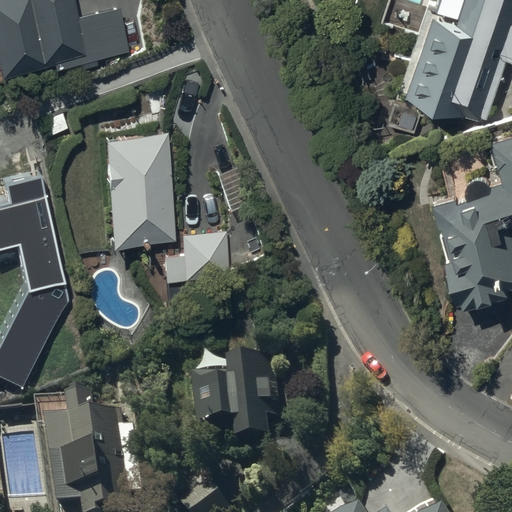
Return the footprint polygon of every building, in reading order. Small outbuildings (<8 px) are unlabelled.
[(0,0),(0,62),(50,55),(49,52),(60,51),(61,59),(89,55),(89,61),(96,60),(95,53),(128,48),(121,4),(76,11),(74,0),(0,0)] [(511,0),(439,0),(439,2),(436,1),(406,89),(482,115),(483,111),(486,113),(507,52),(511,54),(511,0)] [(169,125),(102,128),(110,236),(173,234),(169,125)] [(511,127),(492,133),(505,177),(492,180),(492,179),(492,178),(491,177),(491,176),(490,175),(490,174),(489,174),(488,173),(487,172),(486,172),(485,171),(484,171),(483,171),(482,170),(481,170),(480,170),(479,170),(478,171),(476,171),(475,171),(474,172),(473,172),(473,173),(472,174),(471,174),(470,175),(470,176),(469,177),(468,178),(468,179),(468,180),(468,181),(468,182),(467,183),(468,184),(468,186),(468,187),(468,188),(436,197),(444,227),(441,227),(459,290),(464,289),(466,295),(482,291),(484,295),(495,292),(494,287),(511,281),(511,280),(511,277),(511,276),(511,220),(511,219),(511,127)] [(227,227),(181,227),(181,248),(164,248),(164,274),(227,274),(227,227)] [(232,371),(196,374),(202,423),(239,419),(241,439),(274,435),(272,419),(283,418),(282,409),(284,408),(282,384),(279,384),(275,353),(230,358),(232,371)] [(76,394),(39,398),(42,426),(53,425),(63,511),(107,511),(107,509),(135,505),(133,489),(142,488),(133,406),(97,410),(94,386),(76,388),(76,394)] [(212,479),(183,501),(191,511),(232,511),(235,510),(212,479)] [(370,511),(363,501),(346,511),(450,511),(445,503),(441,506),(436,498),(413,511),(391,511),(390,509),(384,511),(370,511)]
